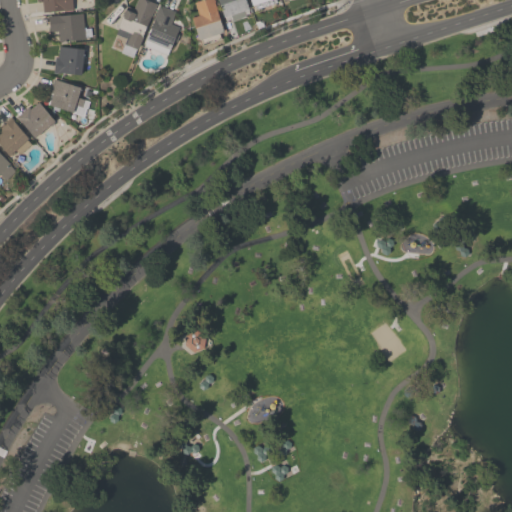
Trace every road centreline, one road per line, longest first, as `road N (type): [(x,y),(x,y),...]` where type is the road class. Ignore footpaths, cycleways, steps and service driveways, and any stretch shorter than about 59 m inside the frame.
road 1 (secondary): [(0,301),(75,218),(179,139),(315,72),(511,6)]
road 2 (secondary): [(412,0),(282,44),(190,87),(71,169),(0,239)]
